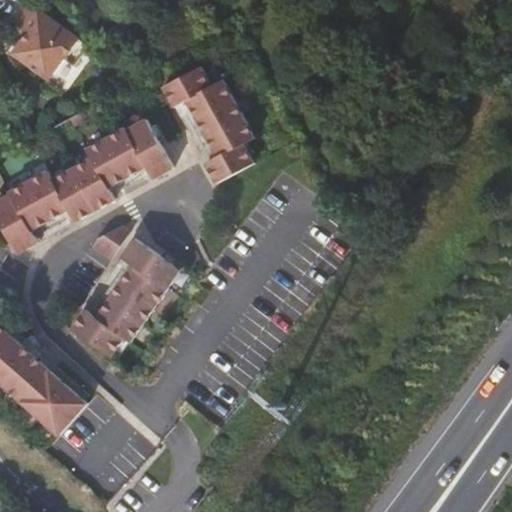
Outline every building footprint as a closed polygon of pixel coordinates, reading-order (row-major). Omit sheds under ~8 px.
[(18,53),(52,79),(68,58),(80,67),(94,47),(34,2),(20,21),(33,32),(18,53)] [(206,61),(198,46),(161,68),(169,82),(206,61)] [(212,159),(223,179),(261,159),(250,139),(261,133),(229,76),(218,82),(206,61),(169,82),(180,102),(191,95),(198,107),(192,111),(197,118),(203,115),(224,152),(212,159)] [(0,203),(0,206),(26,252),(46,241),(39,229),(50,223),(53,229),(61,224),(58,218),(76,208),(83,219),(123,196),(116,184),(135,173),(138,180),(146,175),(143,169),(153,163),(160,174),(180,163),(153,116),(134,127),(133,125),(96,146),(101,154),(58,178),(53,170),(17,191),(18,193),(0,203)] [(106,235),(101,244),(119,256),(137,229),(129,223),(106,235)] [(94,307),(81,326),(121,353),(133,335),(139,339),(189,266),(143,235),(130,254),(141,262),(134,272),(128,268),(123,275),(129,279),(106,315),(94,307)] [(0,371),(70,433),(98,401),(46,356),(50,350),(43,344),(39,349),(0,315),(0,371)]
